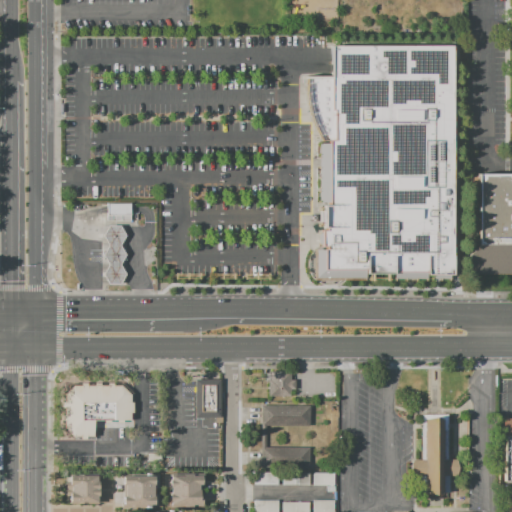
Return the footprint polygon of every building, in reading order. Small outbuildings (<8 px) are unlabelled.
[(328,46),(452,46),(451,276),(319,276),(320,207),(326,207),(326,144),(318,144),(302,105),(302,77),(328,77),(328,46)] [(475,176),(511,176),(511,278),(467,278),(467,258),(475,248),(475,176)] [(106,212),(106,209),(106,204),(129,204),(129,209),(129,212),(106,212)] [(129,212),(129,220),(106,220),(106,212),(129,212)] [(107,225),(119,225),(123,235),(118,244),(124,254),(119,264),(124,272),(118,282),(107,282),(101,274),(107,265),(100,254),(108,245),(101,235),(107,225)] [(266,395),(291,396),(292,372),(267,371),(266,395)] [(195,379),(220,379),(220,418),(195,418),(195,379)] [(120,386),(129,395),(130,420),(93,421),(93,436),(73,436),(64,428),(63,395),(73,386),(120,386)] [(260,406),(308,405),(308,426),(265,426),(266,445),(308,445),(308,468),(261,468),(260,406)] [(421,413),(447,413),(447,457),(456,457),(457,475),(449,475),(449,494),(421,494),(421,477),(411,477),(411,458),(421,458),(421,413)] [(511,481),(504,481),(505,436),(503,436),(503,418),(511,418),(511,481)] [(333,485),(333,472),(311,472),(311,485),(333,485)] [(153,474),(153,485),(153,497),(154,497),(154,505),(153,505),(153,508),(122,509),(122,503),(123,503),(123,479),(122,479),(122,475),(153,474)] [(97,475),(98,504),(70,504),(70,497),(65,497),(65,482),(70,482),(70,475),(97,475)] [(171,475),(203,475),(203,485),(201,485),(201,487),(198,487),(198,492),(199,492),(199,498),(201,498),(201,509),(170,509),(170,503),(169,503),(169,496),(170,496),(170,489),(169,489),(169,482),(170,482),(170,477),(171,477),(171,475)] [(252,511),(276,511),(277,500),(253,499),(252,511)]
